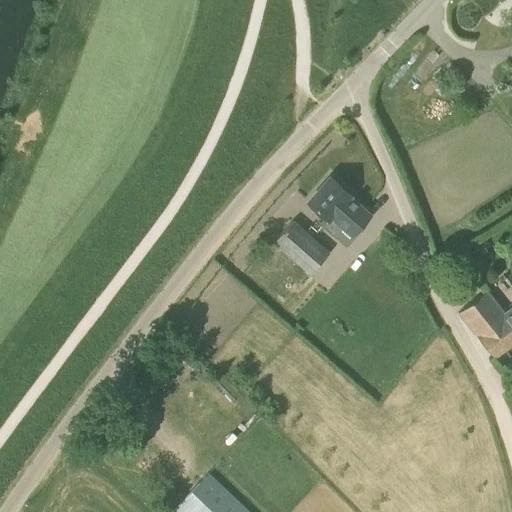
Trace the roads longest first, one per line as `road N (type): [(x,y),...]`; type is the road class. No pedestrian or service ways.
road 1 (track): [(260,0),(223,112),(184,189),(0,439)]
road 2 (unclassified): [(7,511),(140,328),(314,124)]
road 3 (residential): [(496,398),(445,307),(363,118),(342,94)]
road 4 (residential): [(342,94),(437,0)]
road 5 (track): [(296,0),(304,31),(301,90),(314,124)]
